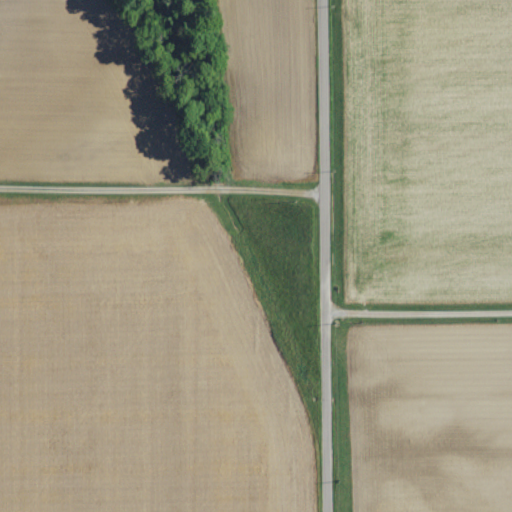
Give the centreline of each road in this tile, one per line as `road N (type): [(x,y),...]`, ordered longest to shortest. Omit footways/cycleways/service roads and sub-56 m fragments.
road 1 (residential): [(327,511),(321,0)]
road 2 (residential): [(324,190),(0,184)]
road 3 (residential): [(511,308),(325,312)]
